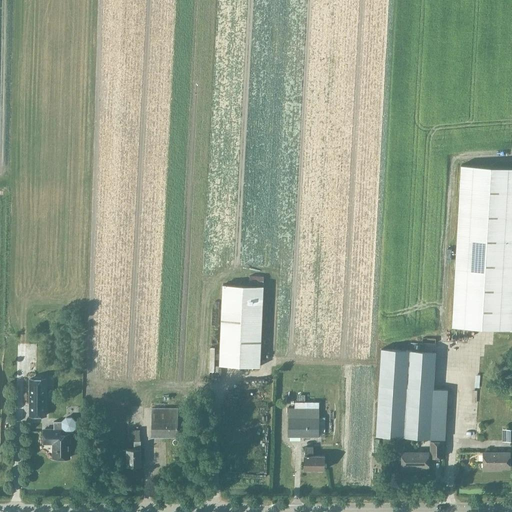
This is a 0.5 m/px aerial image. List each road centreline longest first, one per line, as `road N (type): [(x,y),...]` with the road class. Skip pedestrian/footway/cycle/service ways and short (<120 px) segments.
road 1 (unclassified): [(511,509),(81,511)]
road 2 (unknown): [(13,511),(18,349)]
road 3 (unknown): [(211,510),(220,374)]
